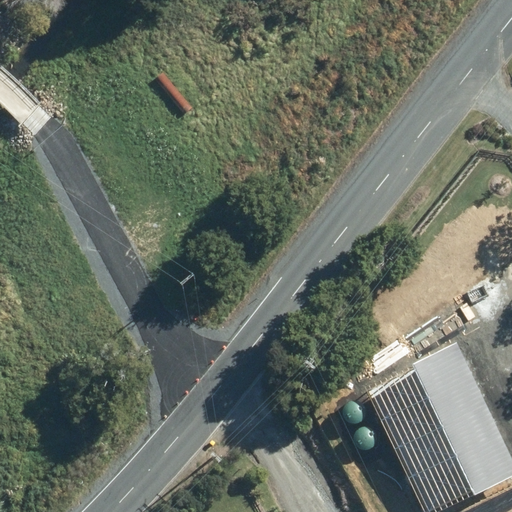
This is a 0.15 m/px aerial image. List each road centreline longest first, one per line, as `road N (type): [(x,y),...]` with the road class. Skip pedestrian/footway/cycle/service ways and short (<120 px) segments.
road 1 (tertiary): [(110,511),(159,463),(511,18)]
road 2 (unknown): [(239,364),(331,511)]
